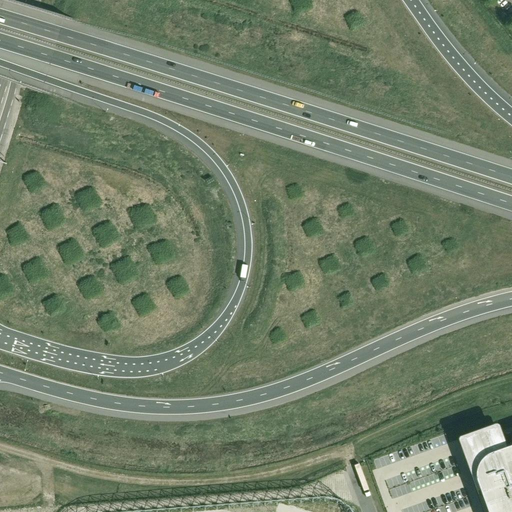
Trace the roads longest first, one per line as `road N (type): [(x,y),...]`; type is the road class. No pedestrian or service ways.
road 1 (motorway): [(0,62),(150,115),(195,141),(230,179),(248,233),(232,305),(203,337),(172,354),(91,355),(3,331)]
road 2 (motorway): [(0,41),(511,204)]
road 3 (motorway): [(511,179),(0,16)]
road 4 (motorway): [(0,372),(122,404),(220,404),(316,377),(458,313),(511,299)]
road 5 (track): [(138,481),(277,470),(511,382)]
road 6 (motorway): [(511,117),(460,68),(410,0)]
